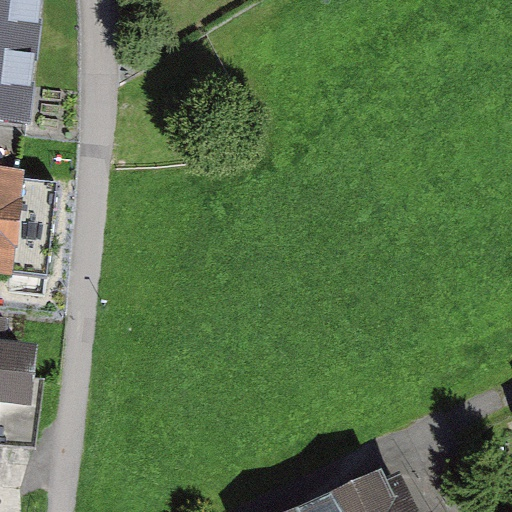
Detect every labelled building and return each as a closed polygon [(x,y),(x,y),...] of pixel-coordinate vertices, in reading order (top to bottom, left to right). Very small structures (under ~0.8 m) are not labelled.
[(0,0),(0,108),(31,111),(41,0),(0,0)] [(0,276),(16,278),(29,169),(0,165),(0,276)] [(49,233),(58,178),(35,175),(26,230),(49,233)] [(0,385),(31,388),(36,339),(4,335),(6,316),(0,315),(0,385)] [(356,499),(361,510),(356,511),(437,511),(423,482),(409,488),(404,477),(356,499)]
